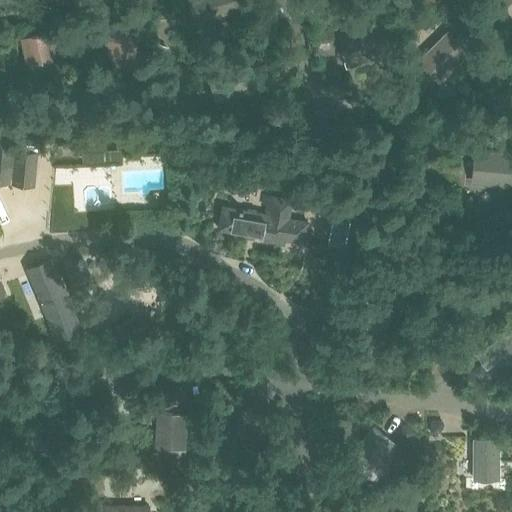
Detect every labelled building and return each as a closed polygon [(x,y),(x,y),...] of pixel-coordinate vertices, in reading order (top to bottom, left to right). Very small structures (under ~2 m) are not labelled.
[(189,0),(197,23),(239,9),(236,0),(189,0)] [(511,0),(501,0),(511,13),(511,0)] [(130,20),(101,29),(115,74),(144,66),(130,20)] [(384,22),(341,37),(351,66),(394,51),(384,22)] [(48,29),(20,35),(29,79),(58,72),(48,29)] [(451,32),(422,60),(444,83),(473,55),(451,32)] [(398,57),(386,60),(390,75),(402,71),(398,57)] [(218,99),(259,88),(252,60),(211,71),(218,99)] [(0,181),(10,183),(15,135),(0,133),(0,181)] [(106,138),(81,139),(82,142),(82,154),(83,157),(83,160),(121,157),(120,139),(106,140),(106,138)] [(58,144),(58,156),(82,154),(82,142),(58,144)] [(38,152),(16,150),(13,183),(34,185),(38,152)] [(511,153),(476,151),(474,180),(511,182),(511,153)] [(190,173),(202,184),(212,172),(200,161),(190,173)] [(308,220),(288,217),(292,198),(264,193),(263,201),(267,202),(265,212),(223,204),(218,228),(283,241),(284,236),(304,240),(308,220)] [(6,239),(0,240),(0,250),(19,245),(14,227),(3,230),(6,239)] [(56,267),(31,277),(57,338),(81,327),(56,267)] [(511,326),(476,353),(487,367),(504,354),(511,363),(511,362),(511,326)] [(329,360),(324,372),(346,379),(350,367),(329,360)] [(272,419),(242,407),(229,441),(259,452),(272,419)] [(186,449),(189,414),(156,412),(154,447),(186,449)] [(373,422),(350,449),(374,469),(397,442),(373,422)] [(476,438),(476,478),(500,478),(500,438),(476,438)]
